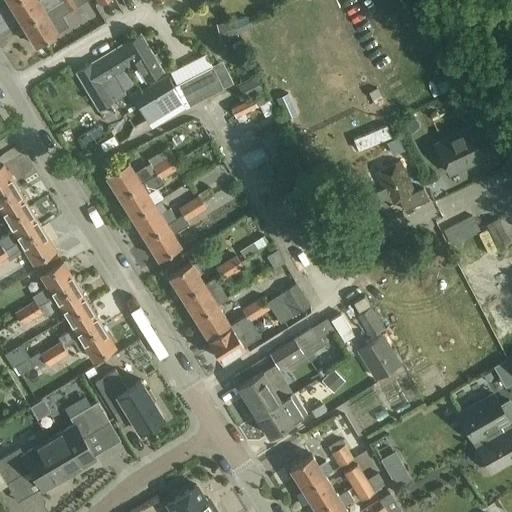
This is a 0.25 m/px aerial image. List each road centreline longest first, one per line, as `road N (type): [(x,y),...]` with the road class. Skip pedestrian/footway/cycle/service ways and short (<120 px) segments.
road 1 (residential): [(219,432),(7,92)]
road 2 (residential): [(7,92),(171,0)]
road 3 (residential): [(100,511),(219,432)]
